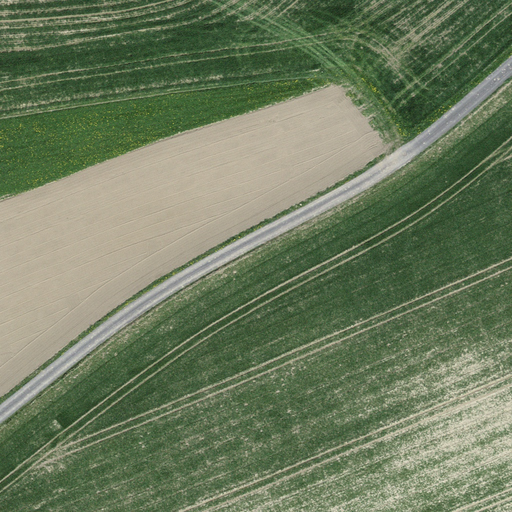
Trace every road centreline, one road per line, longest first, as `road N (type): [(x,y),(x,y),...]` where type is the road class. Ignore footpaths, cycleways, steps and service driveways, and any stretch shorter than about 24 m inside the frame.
road 1 (unclassified): [(403,157),(142,309),(0,412)]
road 2 (track): [(403,157),(511,66)]
